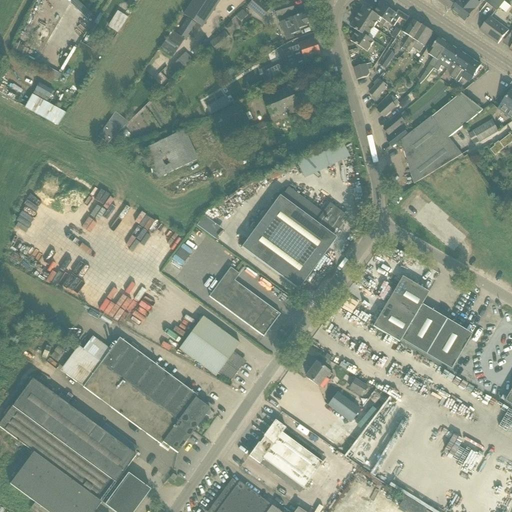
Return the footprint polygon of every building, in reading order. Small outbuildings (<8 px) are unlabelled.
[(171,31),(159,50),(159,51),(172,59),(184,40),(186,41),(189,36),(193,38),(201,27),(202,28),(220,0),(192,0),(182,15),(187,18),(176,34),(171,31)] [(251,0),(248,4),(263,17),(269,10),(258,0),(251,0)] [(436,0),(450,10),(458,0),(436,0)] [(459,0),(452,10),(460,17),(465,21),(466,20),(478,5),(479,4),(477,2),(474,0),(459,0)] [(490,0),(488,4),(497,11),(500,8),(506,13),(511,7),(505,2),(506,0),(490,0)] [(380,3),(374,13),(380,18),(381,18),(386,22),(390,25),(397,14),(380,3)] [(273,10),(276,17),(293,12),(291,4),(273,10)] [(384,27),(386,22),(381,18),(380,18),(374,13),(364,7),(357,17),(374,28),(378,23),(384,27)] [(111,23),(120,28),(126,18),(116,13),(111,23)] [(407,23),(410,18),(402,13),(399,18),(407,23)] [(288,29),(282,31),(284,38),(286,41),(293,38),(292,35),(299,32),(298,30),(307,27),(306,24),(308,24),(306,18),(304,19),(303,16),(302,14),(293,18),(291,18),(285,21),(288,29)] [(480,31),(498,44),(504,36),(509,30),(490,16),(485,23),(480,31)] [(374,28),(357,17),(351,27),(357,31),(368,38),(374,28)] [(406,51),(422,26),(411,19),(403,32),(410,37),(402,48),(406,51)] [(433,33),(422,26),(406,51),(410,53),(418,42),(424,47),(433,33)] [(396,28),(391,37),(395,39),(401,31),(396,28)] [(215,51),(231,39),(225,31),(209,42),(215,51)] [(367,52),(373,44),(374,42),(368,38),(357,31),(351,41),(367,52)] [(430,74),(434,69),(434,68),(450,44),(440,37),(431,50),(429,54),(434,58),(426,70),(427,72),(430,74)] [(298,46),(290,48),(292,55),(295,63),(319,55),(314,39),(298,45),(298,46)] [(460,51),(450,44),(434,68),(434,69),(438,72),(442,66),(448,70),(452,63),(452,64),(460,51)] [(386,69),(396,55),(389,50),(379,64),(386,69)] [(451,77),(456,81),(471,58),(460,51),(452,64),(457,67),(451,77)] [(175,76),(191,58),(185,52),(168,69),(175,76)] [(481,65),(471,58),(456,81),(459,83),(465,72),(473,78),(481,65)] [(288,64),(269,73),(272,79),(291,70),(288,64)] [(369,74),(368,71),(373,69),(372,64),(366,65),(366,64),(354,68),(357,80),(367,77),(369,74)] [(376,99),(383,91),(387,87),(380,81),(370,93),(376,99)] [(36,88),(49,97),(53,91),(39,83),(36,88)] [(46,103),(49,97),(36,88),(32,94),(46,103)] [(289,88),(263,99),(271,117),(285,111),(287,115),(292,113),(298,110),(289,88)] [(511,91),(511,92),(503,104),(499,110),(511,119),(511,91)] [(38,115),(58,126),(66,113),(46,103),(32,94),(31,96),(25,108),(38,115)] [(483,111),(462,94),(432,118),(432,117),(401,141),(414,184),(462,154),(449,138),(483,111)] [(224,97),(206,107),(210,115),(228,104),(224,97)] [(403,108),(410,102),(406,98),(399,104),(403,108)] [(384,118),(396,107),(390,100),(385,104),(378,111),(384,118)] [(265,122),(229,135),(229,134),(247,126),(238,105),(210,118),(224,148),(230,146),(233,155),(243,152),(241,145),(245,143),(246,147),(258,143),(257,139),(270,134),(265,122)] [(115,113),(98,137),(107,144),(128,123),(115,113)] [(290,117),(294,127),(302,124),(298,114),(290,117)] [(389,135),(397,129),(404,122),(399,116),(384,129),(389,135)] [(492,121),(468,134),(475,145),(498,131),(492,121)] [(392,147),(400,141),(408,135),(403,129),(387,141),(392,147)] [(198,160),(185,130),(144,149),(158,179),(198,160)] [(500,143),(490,150),(495,156),(511,143),(511,135),(511,134),(500,143)] [(302,177),(348,157),(340,139),(294,160),(302,177)] [(288,172),(285,166),(266,175),(269,181),(288,172)] [(279,196),(241,248),(298,290),(336,238),(331,235),(346,216),(329,204),(315,223),(313,221),(321,212),(288,188),(281,198),(279,196)] [(213,238),(220,228),(201,215),(194,226),(213,238)] [(122,235),(124,231),(120,228),(122,225),(113,219),(109,226),(122,235)] [(181,244),(171,259),(180,265),(191,251),(181,244)] [(78,258),(82,249),(77,246),(73,255),(78,258)] [(92,269),(98,259),(93,256),(87,266),(92,269)] [(393,257),(390,263),(399,267),(402,260),(393,257)] [(230,268),(224,276),(209,297),(263,337),(280,314),(234,281),(239,274),(230,268)] [(135,296),(140,299),(146,289),(139,285),(140,284),(126,276),(104,314),(118,322),(130,301),(131,301),(135,296)] [(414,318),(421,305),(429,293),(402,277),(387,302),(414,318)] [(399,343),(401,340),(414,318),(387,302),(373,327),(399,343)] [(421,305),(414,318),(401,340),(426,355),(447,320),(421,305)] [(203,317),(179,350),(208,370),(216,376),(217,374),(229,383),(237,372),(243,365),(242,361),(233,353),(239,344),(231,338),(203,317)] [(472,335),(447,320),(426,355),(451,370),(472,335)] [(373,327),(353,360),(380,375),(399,343),(373,327)] [(451,370),(449,373),(476,389),(498,350),(472,335),(451,370)] [(120,339),(111,351),(93,337),(88,343),(107,356),(198,424),(209,410),(210,409),(196,399),(197,396),(120,339)] [(399,343),(380,375),(405,390),(426,355),(401,340),(399,343)] [(188,438),(198,424),(107,356),(88,343),(78,358),(96,371),(188,438)] [(49,356),(56,362),(64,351),(58,346),(49,356)] [(511,358),(498,350),(476,389),(502,405),(504,401),(511,388),(511,358)] [(426,355),(405,390),(430,405),(449,373),(451,370),(426,355)] [(177,452),(188,438),(96,371),(78,358),(66,375),(83,388),(161,445),(163,443),(177,454),(178,453),(177,452)] [(329,381),(333,376),(316,363),(306,377),(318,386),(325,378),(329,381)] [(449,373),(430,405),(457,421),(476,389),(449,373)] [(136,456),(128,450),(32,379),(0,422),(0,427),(33,452),(10,485),(46,511),(94,511),(102,502),(114,511),(134,511),(150,491),(124,472),(135,457),(137,459),(139,458),(136,456)] [(362,396),(367,388),(355,380),(350,389),(362,396)] [(476,389),(457,421),(483,437),(502,405),(476,389)] [(360,410),(337,393),(328,406),(350,423),(360,410)] [(502,405),(483,437),(509,452),(511,445),(511,406),(504,401),(502,405)] [(386,439),(385,440),(399,447),(411,426),(398,418),(386,439)] [(309,481),(322,463),(326,458),(285,428),(275,421),(263,437),(264,437),(264,438),(260,444),(260,443),(259,444),(259,443),(249,456),(259,464),(300,494),(301,492),(309,481)] [(411,426),(399,447),(412,455),(424,434),(411,426)] [(424,434),(412,455),(425,463),(437,441),(424,434)] [(385,440),(373,461),(386,469),(399,447),(385,440)] [(437,441),(425,463),(438,471),(451,449),(437,441)] [(399,447),(386,469),(399,477),(412,455),(399,447)] [(451,449),(438,471),(464,486),(477,464),(451,449)] [(412,455),(399,477),(412,484),(425,463),(412,455)] [(425,463),(412,484),(425,492),(438,471),(425,463)] [(477,464),(464,486),(490,501),(503,480),(477,464)] [(438,471),(425,492),(451,507),(464,486),(438,471)] [(303,511),(298,508),(294,511),(279,511),(239,482),(238,484),(232,479),(207,511),(303,511)] [(464,486),(451,507),(458,511),(483,511),(490,501),(464,486)] [(402,511),(422,511),(425,509),(403,496),(396,508),(402,511)]
